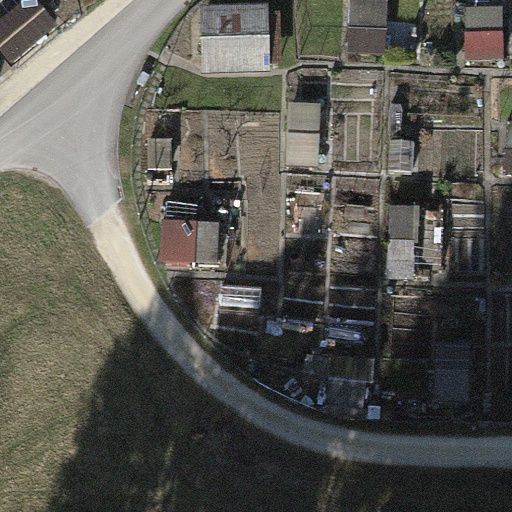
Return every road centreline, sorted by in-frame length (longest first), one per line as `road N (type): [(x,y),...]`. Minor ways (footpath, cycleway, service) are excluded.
road 1 (track): [(29,115),(173,334),(251,411),(331,442),(511,452)]
road 2 (residential): [(160,0),(0,140)]
